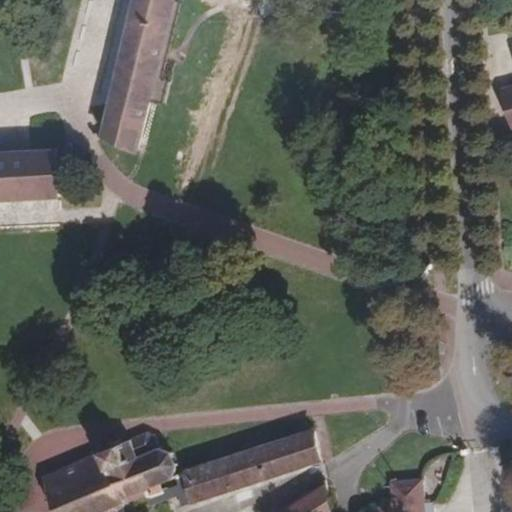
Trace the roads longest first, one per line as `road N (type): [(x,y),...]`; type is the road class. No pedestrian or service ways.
road 1 (tertiary): [(488,320),(472,298),(450,0)]
road 2 (tertiary): [(488,320),(470,389),(476,413),(511,423)]
